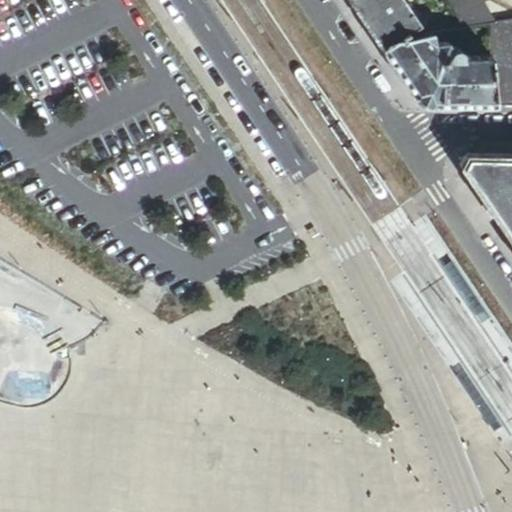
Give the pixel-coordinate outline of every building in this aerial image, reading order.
[(403,0),(348,0),(382,49),(400,38),(420,24),(403,0)] [(446,0),(463,29),(490,25),(494,24),(480,0),(446,0)] [(496,107),(511,106),(511,21),(494,24),(490,25),(492,57),(496,107)] [(428,106),(496,107),(492,57),(464,57),(463,54),(462,52),(459,50),(456,50),(449,42),(435,44),(433,33),(400,38),(382,49),(417,102),(428,106)] [(511,156),(468,156),(460,167),(492,214),(511,243),(511,156)]
